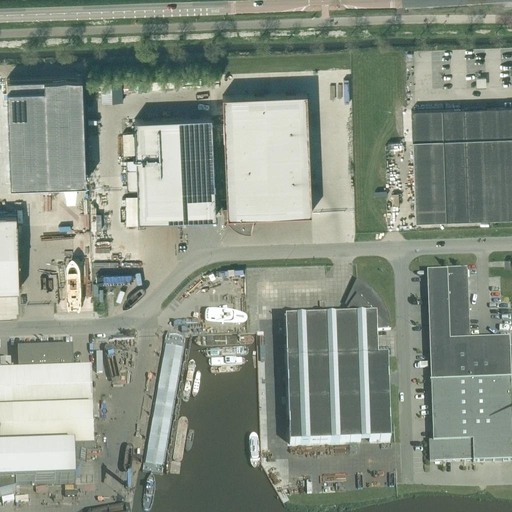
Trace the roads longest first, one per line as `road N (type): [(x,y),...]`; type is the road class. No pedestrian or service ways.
road 1 (unclassified): [(0,33),(511,19)]
road 2 (unclassified): [(400,249),(216,256),(193,264),(131,323),(0,332)]
road 3 (secondary): [(0,15),(325,1)]
road 4 (unclassified): [(407,477),(400,249)]
road 5 (secondary): [(325,1),(456,0)]
